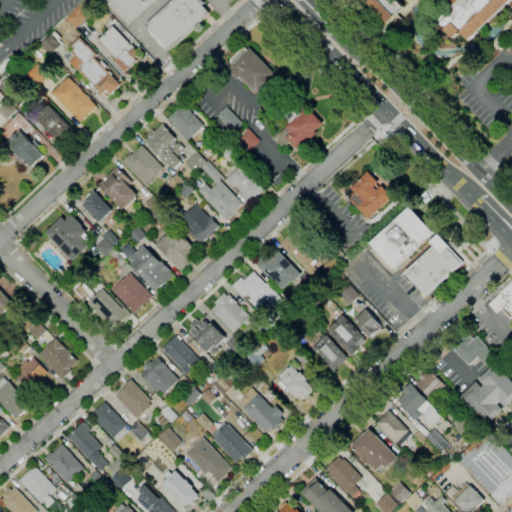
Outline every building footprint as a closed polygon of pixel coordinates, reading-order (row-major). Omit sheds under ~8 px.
[(171,51),(168,47),(166,49),(149,30),(151,29),(147,25),(174,0),(202,0),(205,3),(203,5),(211,14),(171,51)] [(387,25),(364,0),(399,0),(406,7),(387,25)] [(511,0),(470,40),(462,31),(454,39),(432,15),(447,0),(511,0)] [(76,29),(66,18),(84,2),(90,8),(83,14),(87,18),(76,29)] [(125,72),(115,62),(117,60),(99,40),(114,26),(131,45),(132,44),(136,48),(136,49),(140,53),(135,58),(137,61),(125,72)] [(51,55),(41,44),(42,44),(40,42),(50,33),(49,32),(53,28),(62,38),(58,41),(62,45),(51,55)] [(111,95),(107,90),(102,95),(71,63),(76,57),(72,53),(75,49),(72,46),(79,39),(85,45),(87,43),(98,55),(95,58),(101,64),(103,62),(108,66),(105,69),(108,72),(110,72),(113,74),(113,76),(120,84),(124,81),(125,82),(122,86),(121,85),(111,95)] [(262,95),(258,91),(257,92),(241,77),(239,80),(230,71),(232,69),(229,66),(233,62),(232,60),(239,53),(243,56),(251,48),(276,74),(274,75),(278,79),(262,95)] [(38,87),(27,75),(39,64),(50,75),(38,87)] [(81,122),(53,93),(69,77),(76,84),(77,83),(83,90),(82,90),(87,95),(89,95),(91,98),(92,100),(98,106),(81,122)] [(7,120),(0,113),(0,109),(5,104),(14,113),(7,120)] [(188,141),(168,119),(184,104),(205,125),(188,141)] [(60,141),(38,119),(51,106),(73,128),(60,141)] [(235,133),(218,116),(228,107),(244,124),(235,133)] [(293,109),(301,113),(307,107),(324,123),(316,131),(318,133),(301,151),(291,141),(287,145),(285,143),(283,146),(278,141),(281,139),(278,136),(291,124),(285,118),(293,109)] [(27,134),(14,120),(20,114),(33,128),(27,134)] [(175,169),(147,139),(149,137),(147,135),(153,130),(155,132),(163,124),(170,132),(171,132),(177,139),(175,141),(178,145),(180,143),(186,149),(181,153),(186,159),(175,169)] [(251,151),(239,138),(249,128),(261,141),(251,151)] [(32,169),(24,160),(23,161),(6,144),(20,130),(32,143),(35,140),(41,146),(38,149),(45,156),(32,169)] [(146,186),(123,162),(131,154),(133,155),(143,145),(165,168),(146,186)] [(195,174),(186,164),(198,152),(207,162),(195,174)] [(228,221),(205,197),(199,191),(207,184),(212,190),(218,184),(202,168),(209,161),(225,177),(221,181),(244,204),(236,212),(237,213),(228,221)] [(250,204),(242,196),(243,195),(235,186),(234,188),(227,180),(243,165),(250,172),(249,173),(257,181),(258,180),(266,189),(250,204)] [(125,210),(99,185),(118,167),(133,182),(129,186),(138,195),(136,198),(137,198),(125,210)] [(370,219),(358,207),(359,206),(351,198),(357,193),(352,188),(369,172),(380,182),(375,187),(378,191),(383,186),(393,197),(370,219)] [(172,194),(164,186),(177,174),(185,182),(172,194)] [(185,199),(177,191),(187,181),(195,190),(185,199)] [(100,223),(84,205),(87,202),(86,200),(95,191),(113,210),(100,223)] [(395,268),(372,243),(411,207),(434,232),(395,268)] [(201,244),(185,227),(190,223),(187,221),(200,208),(210,219),(212,218),(220,226),(213,233),(214,234),(209,239),(208,238),(201,244)] [(75,261),(47,233),(63,218),(67,222),(74,215),(84,226),(83,227),(88,232),(87,234),(91,239),(87,243),(90,246),(75,261)] [(138,244),(129,235),(139,226),(147,235),(138,244)] [(182,271),(156,244),(165,236),(165,237),(175,228),(200,254),(182,271)] [(307,269),(289,250),(291,248),(283,239),(294,228),(320,255),(307,269)] [(104,236),(110,230),(120,241),(114,246),(104,236)] [(427,296),(406,273),(435,247),(431,242),(439,235),(450,246),(449,247),(463,263),(427,296)] [(115,248),(106,257),(96,247),(105,238),(115,248)] [(158,292),(132,266),(134,264),(130,260),(144,245),(149,250),(162,262),(163,261),(172,270),(171,272),(175,276),(158,292)] [(113,270),(104,261),(116,250),(126,260),(119,266),(118,264),(113,270)] [(283,290),(269,275),(268,277),(256,264),(261,259),(265,263),(278,250),(302,275),(295,282),(293,280),(283,290)] [(275,308),(268,300),(263,305),(262,304),(260,306),(257,306),(253,305),(249,300),(251,298),(247,294),(244,297),(233,286),(241,277),(244,281),(254,272),(266,284),(267,283),(284,300),(275,308)] [(134,314),(125,304),(126,303),(113,290),(131,273),(154,297),(146,304),(145,303),(134,314)] [(0,316),(0,283),(2,281),(19,299),(15,302),(19,306),(10,315),(6,310),(0,316)] [(511,321),(510,319),(511,318),(502,308),(497,313),(489,305),(500,294),(500,293),(511,281),(511,321)] [(349,306),(338,293),(348,284),(360,296),(349,306)] [(114,329),(89,303),(103,289),(122,309),(124,307),(131,314),(114,329)] [(234,334),(212,310),(217,305),(215,302),(225,293),(228,296),(230,294),(238,303),(237,303),(253,320),(247,326),(245,323),(234,334)] [(370,337),(366,333),(365,334),(364,332),(364,331),(355,321),(367,309),(381,325),(376,329),(378,331),(370,337)] [(353,356),(328,330),(344,315),(365,337),(363,338),(365,340),(358,346),(360,348),(353,356)] [(291,334),(281,324),(288,316),(299,327),(291,334)] [(214,353),(211,350),(209,352),(195,338),(196,337),(191,331),(194,328),(191,326),(197,319),(200,322),(204,318),(212,325),(213,324),(227,338),(216,349),(217,350),(214,353)] [(38,340),(29,330),(39,321),(48,331),(38,340)] [(487,367),(478,357),(470,365),(455,350),(462,343),(460,340),(468,332),(475,339),(478,336),(489,347),(488,348),(498,359),(494,363),(493,362),(487,367)] [(334,371),(313,349),(321,341),(319,339),(324,334),(327,337),(328,335),(349,358),(334,371)] [(187,374),(163,349),(177,336),(178,337),(179,335),(182,339),(181,340),(190,350),(201,362),(196,367),(196,366),(187,374)] [(64,380),(40,355),(57,338),(79,361),(71,369),(73,371),(64,380)] [(24,354),(16,346),(23,339),(31,347),(30,348),(31,349),(27,352),(26,352),(24,354)] [(30,390),(17,376),(21,371),(19,369),(28,361),(29,362),(34,358),(48,372),(40,380),(41,381),(37,385),(36,384),(30,390)] [(164,394),(160,390),(157,393),(141,375),(147,369),(144,367),(150,361),(153,363),(158,358),(179,380),(164,394)] [(304,400),(300,396),(298,398),(293,393),(293,394),(286,386),(287,385),(282,380),(283,379),(279,375),(288,367),(289,368),(292,366),(290,364),(295,360),(301,366),(296,370),(300,373),(302,372),(308,380),(307,381),(316,390),(304,400)] [(487,426),(460,398),(477,382),(482,387),(484,385),(479,380),(495,364),(511,381),(511,401),(506,407),(501,402),(498,404),(503,410),(487,426)] [(432,400),(416,384),(421,379),(419,378),(428,369),(446,387),(432,400)] [(225,395),(214,383),(224,374),(235,385),(225,395)] [(17,419),(0,399),(0,381),(5,377),(8,381),(10,380),(27,400),(28,399),(33,404),(28,410),(27,409),(25,411),(26,412),(21,417),(20,416),(17,419)] [(137,419),(117,397),(121,393),(120,392),(124,388),(123,387),(132,379),(152,401),(150,403),(152,405),(137,419)] [(431,424),(422,414),(416,420),(398,401),(405,395),(402,392),(411,383),(427,399),(425,400),(436,411),(430,416),(435,421),(431,424)] [(190,406),(181,397),(194,386),(202,394),(190,406)] [(268,433),(244,408),(245,407),(240,402),(247,396),(245,394),(252,387),(273,409),(276,406),(284,414),(281,417),(285,420),(276,429),(274,427),(268,433)] [(209,405),(201,396),(209,389),(217,398),(209,405)] [(114,438),(92,415),(105,402),(127,425),(114,438)] [(171,423),(161,412),(168,405),(179,416),(171,423)] [(396,444),(376,423),(389,410),(409,431),(407,433),(410,437),(404,442),(401,439),(396,444)] [(207,431),(197,420),(204,413),(214,424),(207,431)] [(463,437),(454,428),(456,426),(453,423),(458,418),(461,422),(470,413),(479,422),(463,437)] [(0,416),(10,427),(1,436),(0,435),(0,416)] [(141,441),(129,429),(138,421),(150,432),(141,441)] [(101,472),(68,437),(83,423),(84,423),(85,422),(92,429),(89,432),(104,447),(98,452),(110,464),(101,472)] [(237,464),(214,440),(215,439),(212,435),(225,423),(228,426),(229,425),(254,450),(245,459),(243,457),(237,464)] [(174,452),(160,436),(169,427),(184,443),(174,452)] [(377,472),(369,464),(368,465),(363,459),(364,458),(352,446),(362,436),(363,436),(370,429),(397,457),(386,468),(383,465),(377,472)] [(441,452),(426,436),(434,429),(449,445),(446,449),(445,448),(441,452)] [(422,446),(413,437),(419,431),(427,440),(422,446)] [(511,492),(499,505),(490,496),(492,495),(466,467),(465,468),(460,462),(466,457),(462,453),(474,441),(478,445),(490,433),(511,456),(511,492)] [(218,482),(209,472),(206,474),(187,453),(204,438),(232,469),(218,482)] [(69,483),(66,481),(63,478),(45,459),(52,452),(52,453),(63,443),(85,468),(69,483)] [(120,462),(110,451),(115,445),(126,456),(120,462)] [(355,499),(353,496),(352,497),(348,493),(347,494),(324,470),(339,456),(343,460),(344,459),(363,478),(356,485),(360,490),(359,491),(361,493),(355,499)] [(55,510),(51,506),(49,508),(43,502),(42,504),(20,481),(36,466),(57,488),(56,490),(52,495),(51,494),(50,495),(60,505),(55,510)] [(96,484),(90,477),(97,471),(103,477),(96,484)] [(185,507),(179,499),(178,500),(173,494),(173,493),(164,483),(169,479),(166,476),(170,472),(172,475),(177,471),(186,481),(188,480),(194,487),(193,488),(200,496),(192,502),(191,501),(185,507)] [(321,511),(305,495),(315,486),(312,482),(316,478),(320,481),(319,482),(329,492),(332,489),(354,511),(321,511)] [(401,503),(390,492),(400,482),(411,493),(401,503)] [(79,493),(74,488),(79,483),(84,489),(79,493)] [(474,511),(464,511),(454,502),(455,501),(452,498),(467,483),(470,486),(471,485),(486,501),(474,511)] [(150,511),(139,500),(144,495),(140,491),(146,485),(161,500),(163,498),(176,511),(150,511)] [(13,511),(3,501),(6,498),(3,495),(10,488),(13,491),(16,488),(40,511),(13,511)] [(64,500),(59,494),(62,491),(68,497),(64,500)] [(414,511),(405,501),(415,492),(424,502),(414,511)] [(74,511),(70,511),(66,508),(70,505),(67,502),(76,494),(84,503),(74,511)] [(375,504),(383,511),(389,511),(397,505),(386,494),(375,504)] [(426,511),(428,509),(424,505),(431,497),(436,502),(442,496),(447,501),(443,504),(451,511),(426,511)] [(112,511),(132,511),(124,502),(112,511)] [(280,511),(290,503),(297,511),(299,509),(301,511),(280,511)]
